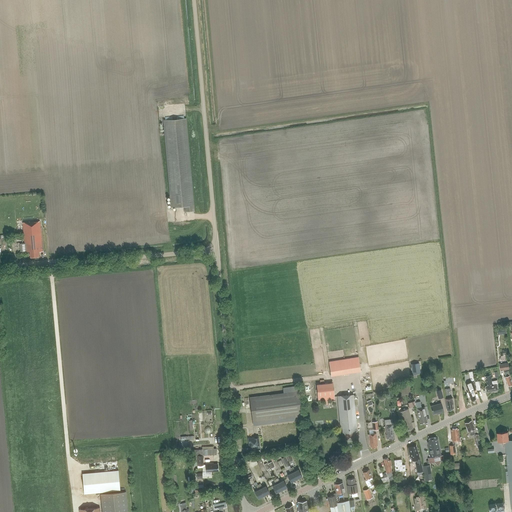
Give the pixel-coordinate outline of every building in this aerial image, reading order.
[(186,119),(164,121),(171,208),(185,207),(185,212),(194,212),(193,206),(186,119)] [(39,251),(42,251),(40,222),(23,223),(25,244),(26,244),(27,252),(30,251),(30,257),(40,256),(39,251)] [(358,357),(329,361),(331,376),(361,371),(358,357)] [(419,363),(411,364),(412,374),(420,373),(419,363)] [(508,363),(499,364),(500,370),(504,370),(506,377),(505,377),(506,381),(507,381),(509,386),(511,385),(511,379),(509,371),(508,369),(509,369),(508,363)] [(487,393),(487,392),(499,390),(497,384),(498,384),(497,380),(492,381),(491,375),(486,376),(488,386),(486,386),(487,393)] [(473,382),(466,385),(469,392),(467,393),(469,397),(470,396),(472,401),(476,399),(474,395),(475,395),(473,390),(476,389),(473,382)] [(317,385),(318,401),(324,401),(330,400),(335,400),(333,383),(317,385)] [(284,393),(249,397),(253,422),(302,416),(298,386),(283,388),(284,393)] [(354,394),(338,396),(341,428),(342,428),(343,434),(345,433),(346,440),(354,439),(354,433),(358,432),(355,405),(358,405),(358,399),(355,399),(354,394)] [(420,401),(415,402),(419,419),(420,418),(421,424),(427,422),(426,417),(427,417),(425,407),(421,408),(420,401)] [(437,414),(444,412),(441,403),(431,406),(433,414),(437,413),(437,414)] [(408,409),(397,412),(403,431),(405,430),(405,432),(413,430),(413,428),(415,428),(414,422),(413,423),(408,409)] [(471,436),(475,434),(474,430),(475,430),(472,421),(465,423),(466,426),(466,427),(468,432),(470,432),(471,436)] [(394,438),(395,438),(393,425),(386,426),(387,434),(386,435),(387,439),(389,439),(389,440),(394,439),(394,438)] [(455,441),(460,441),(459,429),(457,429),(457,428),(452,429),(453,430),(451,430),(452,441),(455,441)] [(511,440),(509,440),(508,432),(498,433),(499,442),(503,441),(503,447),(506,447),(509,475),(507,476),(507,483),(509,483),(511,509),(511,440)] [(377,446),(378,445),(377,434),(369,435),(371,447),(372,447),(372,448),(377,448),(377,446)] [(194,435),(182,436),(183,447),(189,446),(188,439),(194,438),(194,435)] [(259,444),(258,437),(249,439),(250,447),(256,447),(260,447),(259,444)] [(443,455),(440,456),(437,439),(435,439),(435,437),(428,439),(429,443),(428,443),(429,447),(428,448),(430,458),(428,458),(429,463),(435,462),(437,465),(439,464),(441,461),(444,460),(443,455)] [(213,446),(202,447),(202,450),(205,449),(205,455),(207,455),(207,449),(213,449),(213,446)] [(418,473),(423,472),(422,464),(421,464),(420,459),(419,459),(418,451),(417,452),(416,446),(408,447),(410,457),(411,457),(412,460),(413,460),(414,461),(415,461),(416,460),(417,464),(416,465),(418,473)] [(203,455),(205,455),(205,449),(202,450),(193,450),(193,456),(197,456),(193,457),(193,456),(190,456),(191,461),(193,461),(193,466),(204,465),(203,456),(203,455)] [(390,466),(392,466),(391,462),(389,462),(388,458),(383,459),(385,465),(384,466),(386,473),(391,471),(390,466)] [(405,465),(402,465),(401,460),(394,460),(395,472),(402,471),(405,471),(405,465)] [(213,464),(213,463),(205,463),(206,471),(218,471),(217,464),(213,464)] [(430,465),(423,466),(425,481),(432,479),(430,465)] [(294,467),(291,468),(297,479),(302,477),(299,470),(296,471),(294,467)] [(291,473),(288,475),(291,482),(297,479),(291,468),(289,470),(291,473)] [(82,473),(84,494),(119,491),(117,470),(82,473)] [(372,477),(369,470),(363,473),(364,475),(366,479),(365,480),(368,487),(372,485),(375,484),(372,477)] [(278,478),(276,480),(282,490),(287,488),(284,481),(280,482),(278,478)] [(348,494),(358,492),(357,484),(355,484),(354,478),(347,479),(348,485),(347,485),(348,494)] [(276,484),(273,486),(276,493),(282,490),(276,480),(274,481),(276,484)] [(342,492),(345,492),(342,482),(340,482),(340,484),(339,484),(339,483),(335,484),(335,485),(337,493),(334,494),(334,495),(328,497),(330,511),(350,511),(349,501),(340,503),(339,497),(343,496),(342,492)] [(263,488),(260,484),(258,485),(264,496),(269,493),(266,486),(263,488)] [(258,485),(256,486),(258,490),(255,492),(258,499),(264,496),(258,485)] [(367,500),(373,498),(369,489),(364,491),(367,500)] [(102,511),(127,511),(126,491),(101,494),(102,511)] [(416,498),(414,499),(417,511),(418,511),(422,511),(424,511),(423,510),(426,509),(423,495),(416,497),(416,498)] [(300,511),(307,511),(306,501),(298,502),(299,511),(300,511)] [(225,503),(213,505),(214,509),(218,508),(218,509),(219,509),(219,511),(224,511),(223,508),(226,508),(225,503)]
